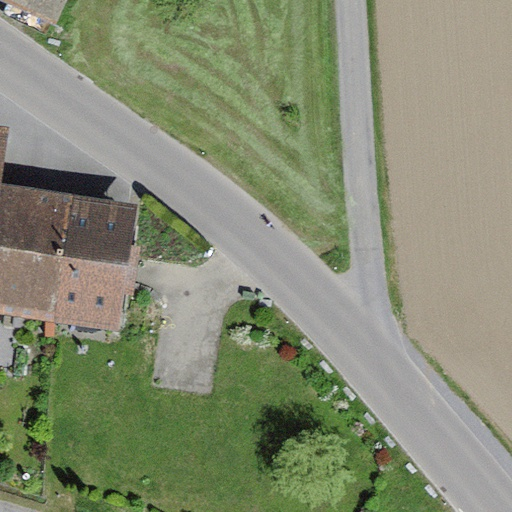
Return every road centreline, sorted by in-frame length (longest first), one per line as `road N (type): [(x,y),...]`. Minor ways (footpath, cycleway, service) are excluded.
road 1 (tertiary): [(368,355),(257,245),(111,129),(0,54)]
road 2 (unclassified): [(352,0),(371,281),(368,355)]
road 3 (tertiary): [(502,511),(368,355)]
